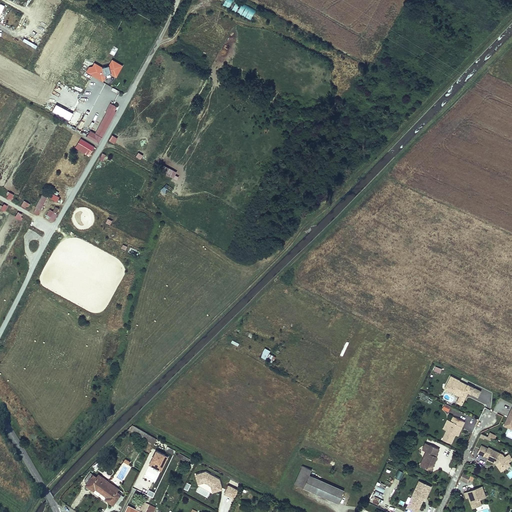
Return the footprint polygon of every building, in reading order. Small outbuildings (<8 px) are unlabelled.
[(223,0),(221,5),(254,21),(259,11),(235,0),(223,0)] [(86,73),(104,81),(106,77),(110,78),(111,75),(117,78),(123,65),(112,60),(107,69),(95,62),(92,68),(89,66),(86,73)] [(101,145),(117,107),(109,103),(96,133),(90,131),(86,139),(101,145)] [(112,135),(109,141),(115,144),(118,138),(112,135)] [(81,138),(75,148),(89,157),(95,147),(81,138)] [(167,167),(164,174),(177,180),(179,176),(176,175),(177,172),(167,167)] [(161,190),(165,193),(170,187),(166,184),(161,190)] [(6,196),(12,200),(15,195),(8,191),(6,196)] [(58,202),(60,196),(51,193),(49,199),(58,202)] [(41,195),(34,213),(40,215),(47,197),(41,195)] [(27,209),(30,203),(24,200),(21,206),(27,209)] [(53,211),(49,209),(45,218),(53,222),(60,209),(55,207),(53,211)] [(271,352),(265,350),(261,358),(273,364),(276,359),(269,355),(271,352)] [(453,377),(447,388),(466,398),(470,400),(472,396),(471,396),(473,393),(474,393),(479,396),(481,391),(469,385),(468,385),(453,377)] [(487,394),(481,391),(479,396),(485,399),(487,394)] [(455,435),(456,435),(460,426),(462,427),(464,422),(454,417),(452,422),(451,421),(446,431),(442,440),(451,444),(455,435)] [(128,429),(141,436),(144,431),(132,425),(128,429)] [(144,431),(141,436),(154,444),(157,439),(144,431)] [(158,441),(155,446),(161,449),(164,445),(158,441)] [(439,449),(430,445),(426,452),(420,466),(431,471),(437,457),(436,456),(439,449)] [(488,448),(481,445),(477,453),(484,456),(488,458),(487,459),(495,463),(496,462),(500,468),(508,462),(511,459),(511,457),(509,454),(505,457),(503,454),(488,447),(488,448)] [(156,451),(149,466),(161,472),(169,457),(156,451)] [(190,459),(179,453),(177,456),(188,462),(190,459)] [(501,471),(510,465),(508,462),(500,468),(496,462),(495,463),(501,471)] [(312,470),(302,466),(294,484),(304,488),(304,487),(309,475),(310,475),(312,470)] [(199,484),(205,482),(211,486),(213,492),(223,490),(220,479),(207,471),(196,474),(199,484)] [(87,482),(85,485),(94,492),(96,489),(101,493),(109,481),(99,474),(97,477),(90,472),(84,481),(87,482)] [(471,475),(463,472),(460,479),(467,482),(471,475)] [(304,487),(321,494),(327,483),(310,475),(309,475),(304,487)] [(119,489),(109,481),(101,493),(106,497),(105,499),(113,506),(116,503),(118,504),(124,497),(117,492),(119,489)] [(420,481),(407,507),(417,511),(423,500),(425,500),(432,486),(420,481)] [(384,493),(385,489),(383,488),(384,484),(378,482),(375,490),(384,493)] [(327,483),(321,494),(339,502),(344,490),(327,483)] [(224,494),(234,499),(238,490),(228,485),(224,494)] [(468,497),(471,503),(473,501),(476,507),(482,505),(479,499),(486,497),(482,486),(464,493),(466,498),(468,497)] [(374,498),(380,501),(383,494),(377,491),(374,498)] [(404,495),(402,501),(408,503),(410,497),(404,495)] [(128,505),(124,511),(146,511),(150,504),(144,501),(139,511),(128,505)]
